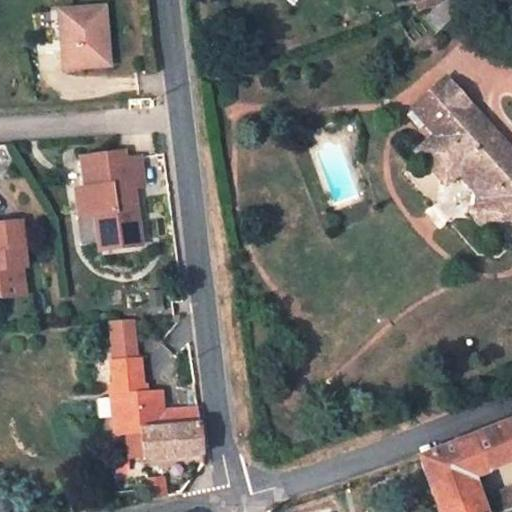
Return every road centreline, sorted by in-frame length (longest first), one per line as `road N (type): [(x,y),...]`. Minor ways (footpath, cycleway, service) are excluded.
road 1 (residential): [(163,0),(232,499)]
road 2 (residential): [(511,399),(232,499)]
